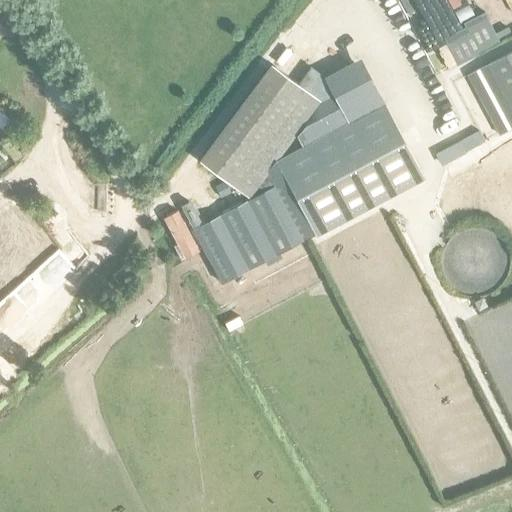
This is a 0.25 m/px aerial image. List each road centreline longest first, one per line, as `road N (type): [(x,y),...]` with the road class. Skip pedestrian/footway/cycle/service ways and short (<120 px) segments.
road 1 (track): [(396,212),(511,447)]
road 2 (unknown): [(358,0),(427,135)]
